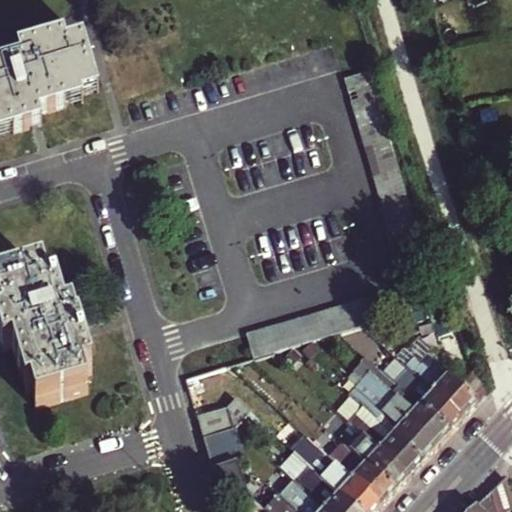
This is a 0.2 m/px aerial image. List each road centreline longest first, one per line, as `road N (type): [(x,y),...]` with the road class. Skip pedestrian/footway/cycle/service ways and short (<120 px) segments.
road 1 (residential): [(177,431),(95,162),(0,188)]
road 2 (residential): [(177,431),(0,484)]
road 3 (residential): [(427,511),(511,420)]
